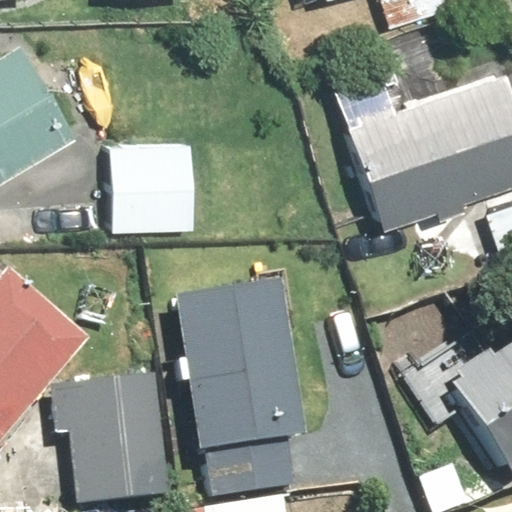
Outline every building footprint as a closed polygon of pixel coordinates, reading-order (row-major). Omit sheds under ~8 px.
[(439,0),(373,0),(382,25),(441,4),(439,0)] [(0,165),(56,134),(1,39),(0,39),(0,165)] [(325,122),(359,224),(511,174),(511,159),(482,70),(325,122)] [(186,143),(102,143),(101,232),(185,233),(186,143)] [(511,193),(473,208),(491,258),(511,249),(511,193)] [(0,416),(69,339),(0,278),(0,416)] [(263,283),(153,299),(177,454),(287,438),(263,283)] [(494,477),(511,464),(511,332),(433,385),(494,477)] [(145,376),(39,391),(45,438),(58,436),(68,510),(162,497),(145,376)] [(280,511),(278,498),(198,511),(280,511)]
